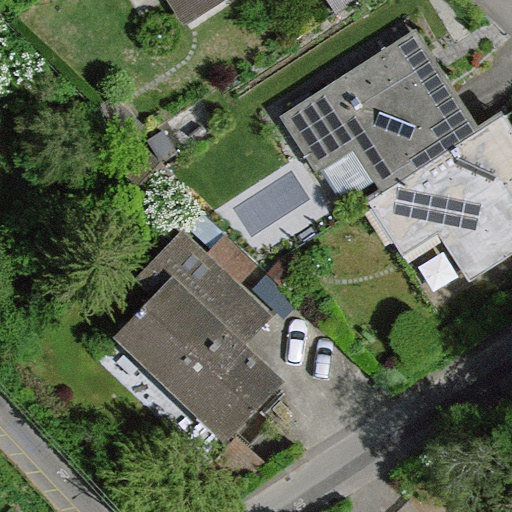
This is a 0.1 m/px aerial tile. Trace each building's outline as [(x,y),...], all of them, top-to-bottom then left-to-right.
[(183,0),(195,18),(223,0),(183,0)] [(332,0),(338,9),(351,0),(332,0)] [(406,45),(290,118),(314,157),(356,131),(393,188),(479,135),(448,86),(435,93),(406,45)] [(479,135),(393,188),(374,200),(400,240),(443,214),(480,272),(511,251),(511,161),(490,126),(479,135)] [(172,285),(238,346),(266,318),(183,239),(144,280),(162,297),(172,285)] [(277,384),(238,346),(172,285),(162,297),(124,336),(228,436),(277,384)]
